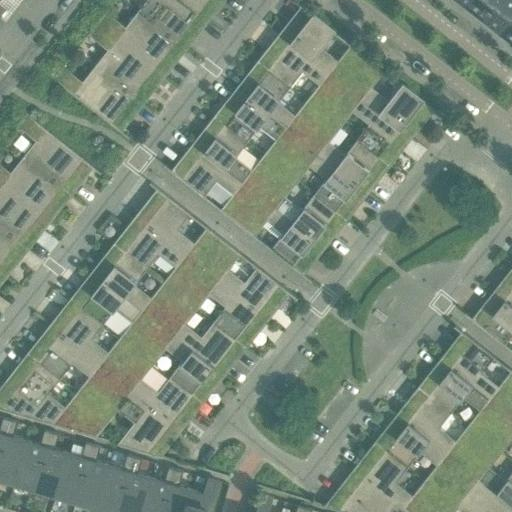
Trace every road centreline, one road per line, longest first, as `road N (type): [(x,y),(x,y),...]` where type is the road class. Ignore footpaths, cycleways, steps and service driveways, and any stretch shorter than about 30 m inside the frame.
road 1 (residential): [(483,167),(450,141),(228,424),(302,482),(511,215)]
road 2 (residential): [(264,0),(0,334)]
road 3 (residential): [(350,0),(511,127)]
road 4 (residential): [(511,79),(412,0)]
